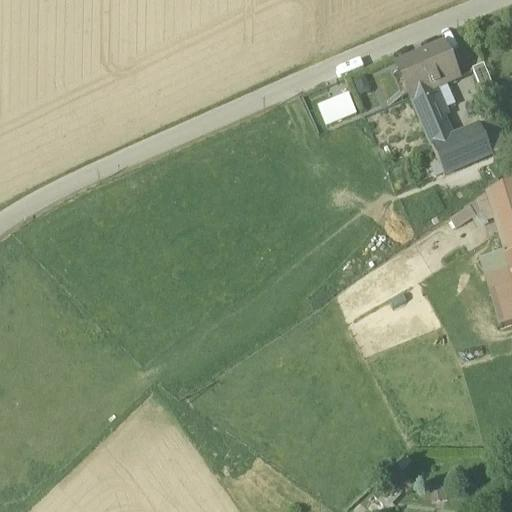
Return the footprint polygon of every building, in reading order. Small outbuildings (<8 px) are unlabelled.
[(396,71),(410,103),(411,102),(431,93),(432,94),(458,82),(444,50),(396,71)] [(472,74),(484,102),(495,97),(483,70),(472,74)] [(411,102),(432,152),(453,143),(432,94),(431,93),(411,102)] [(348,99),(317,111),(326,132),(356,119),(348,99)] [(493,125),(479,131),(492,160),(505,154),(493,125)] [(444,180),(492,160),(479,131),(453,143),(432,152),(444,180)] [(504,257),(505,260),(511,257),(511,185),(486,196),(487,199),(493,221),(504,257)] [(457,234),(471,224),(481,217),(487,226),(493,221),(487,199),(449,223),(457,234)] [(477,232),(487,226),(481,217),(471,224),(477,232)] [(480,265),(484,281),(509,274),(505,260),(504,257),(480,265)] [(499,332),(511,327),(511,283),(509,274),(484,281),(499,332)] [(414,490),(398,475),(388,485),(402,498),(405,500),(414,490)] [(446,504),(443,484),(428,486),(431,506),(446,504)] [(383,511),(388,511),(402,498),(388,485),(373,501),(383,511)]
